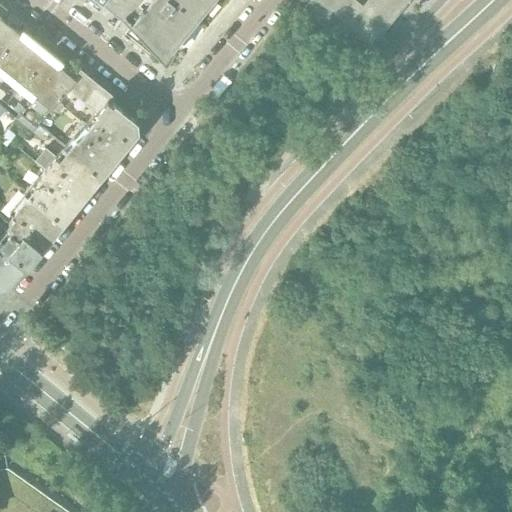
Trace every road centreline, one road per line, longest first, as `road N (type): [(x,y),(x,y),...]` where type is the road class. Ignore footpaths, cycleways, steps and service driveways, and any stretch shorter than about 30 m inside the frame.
road 1 (tertiary): [(214,336),(273,223),(496,0)]
road 2 (residential): [(0,323),(179,115)]
road 3 (residential): [(145,479),(0,358)]
road 4 (residential): [(179,115),(37,0)]
road 5 (tertiary): [(178,511),(214,336)]
road 6 (tertiary): [(214,336),(145,479)]
road 7 (residential): [(179,115),(274,0)]
